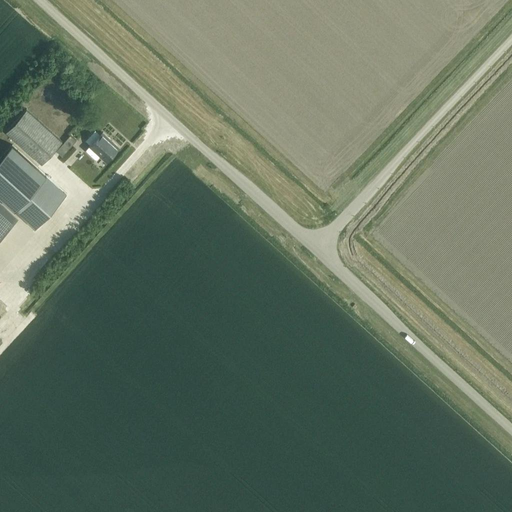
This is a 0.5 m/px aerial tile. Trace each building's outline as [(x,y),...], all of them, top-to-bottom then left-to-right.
[(6,132),(42,164),(62,142),(26,109),(6,132)] [(90,146),(106,161),(119,147),(103,132),(90,146)] [(63,143),(69,148),(76,141),(70,136),(63,143)] [(0,158),(0,196),(35,228),(66,194),(12,145),(0,158)] [(69,166),(75,157),(68,153),(62,161),(69,166)] [(0,236),(11,225),(0,215),(0,236)]
